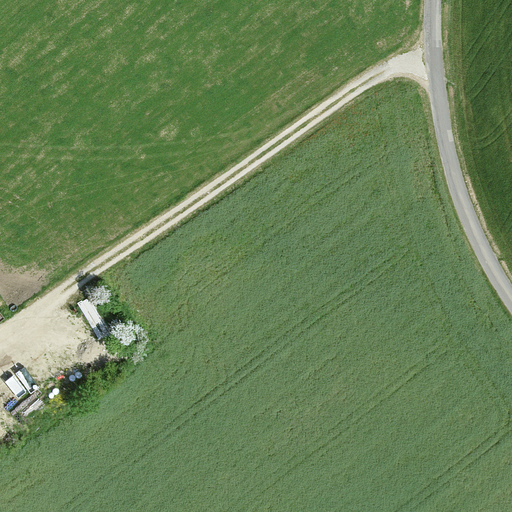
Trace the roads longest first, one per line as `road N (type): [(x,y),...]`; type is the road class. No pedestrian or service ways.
road 1 (track): [(0,338),(382,74),(404,62),(433,63)]
road 2 (unclassified): [(435,0),(433,79),(447,157),(468,221),(511,297)]
